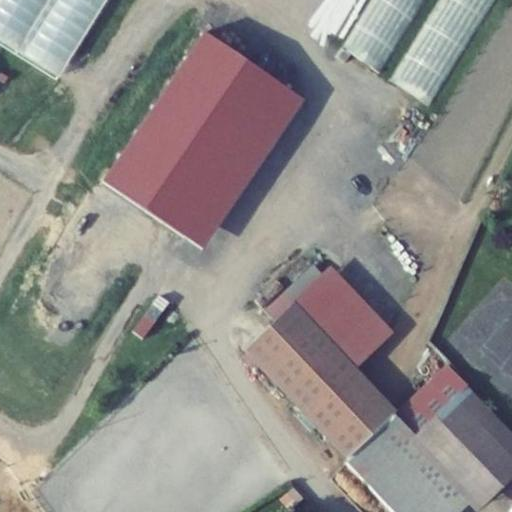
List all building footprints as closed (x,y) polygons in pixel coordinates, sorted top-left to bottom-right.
[(0,36),(67,75),(109,0),(45,0),(50,26),(16,6),(0,9),(0,8),(0,36)] [(278,0),(317,22),(329,0),(278,0)] [(376,0),(349,53),(388,74),(426,0),(376,0)] [(441,0),(396,84),(434,105),(491,0),(441,0)] [(131,329),(142,337),(168,301),(157,294),(131,329)] [(244,349),(348,460),(398,412),(293,303),(244,349)] [(481,384),(456,358),(402,408),(398,412),(348,460),(397,511),(447,511),(465,495),(417,444),(481,384)] [(511,416),(481,384),(417,444),(465,495),(473,503),(511,465),(511,416)]
